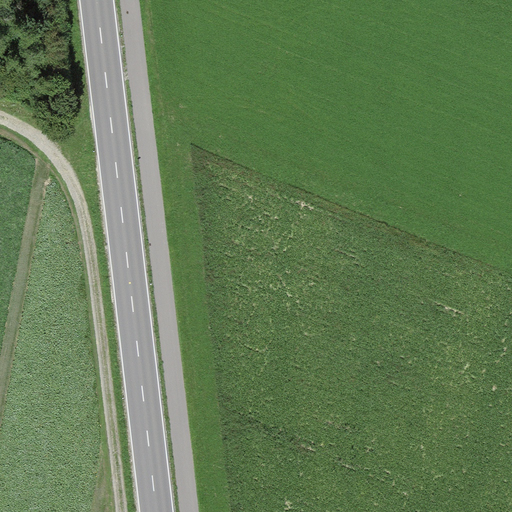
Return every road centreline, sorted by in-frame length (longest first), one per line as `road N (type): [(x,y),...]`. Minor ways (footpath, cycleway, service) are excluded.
road 1 (secondary): [(156,511),(97,0)]
road 2 (track): [(125,511),(94,241),(82,199),(61,158),(34,132),(0,116)]
